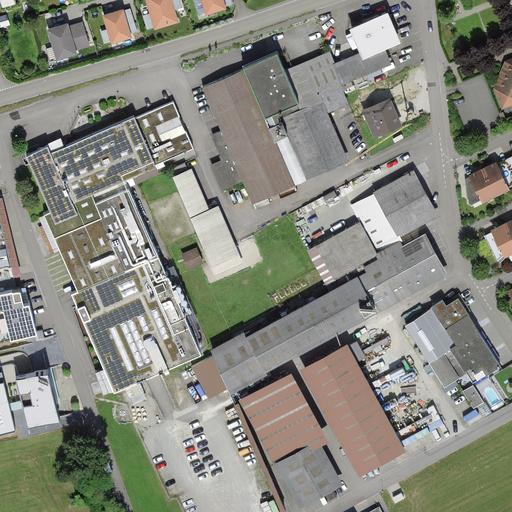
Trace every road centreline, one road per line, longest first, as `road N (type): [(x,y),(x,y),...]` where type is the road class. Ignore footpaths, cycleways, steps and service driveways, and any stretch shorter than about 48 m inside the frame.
road 1 (tertiary): [(321,0),(0,99)]
road 2 (unclassified): [(425,0),(444,161)]
